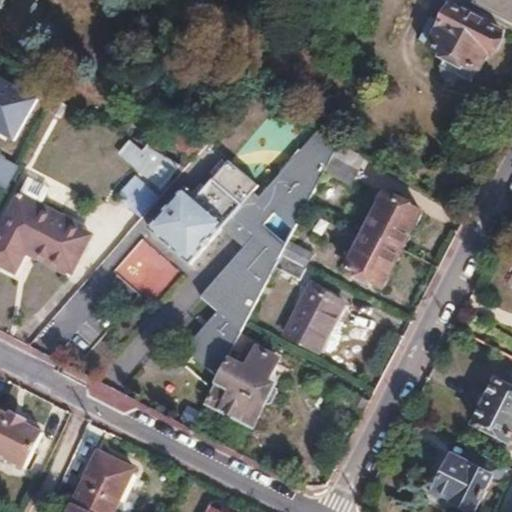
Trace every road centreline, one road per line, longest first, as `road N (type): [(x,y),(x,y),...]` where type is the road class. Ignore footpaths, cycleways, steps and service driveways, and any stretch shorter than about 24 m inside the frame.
road 1 (residential): [(330,511),(511,159)]
road 2 (residential): [(298,511),(213,460),(81,397)]
road 3 (unclassified): [(34,511),(81,397)]
